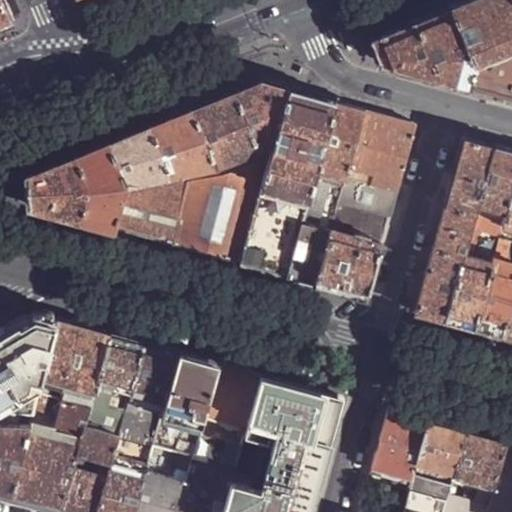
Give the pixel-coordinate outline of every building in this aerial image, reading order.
[(5,0),(0,0),(0,22),(13,17),(5,0)] [(511,0),(456,0),(452,2),(474,57),(511,41),(511,0)] [(431,11),(417,17),(436,66),(434,75),(470,85),(476,64),(474,57),(452,2),(431,11)] [(390,27),(370,35),(380,61),(434,75),(436,66),(417,17),(390,27)] [(509,96),(511,96),(511,47),(507,49),(504,56),(501,55),(493,58),(490,68),(476,64),(470,85),(509,96)] [(263,79),(236,90),(259,145),(275,139),(290,86),(263,79)] [(311,92),(290,86),(275,139),(270,157),(263,181),(310,193),(324,141),(336,99),(311,92)] [(211,100),(193,107),(217,162),(259,145),(236,90),(211,100)] [(349,103),(336,99),(324,141),(354,149),(365,107),(349,103)] [(170,117),(153,124),(171,174),(217,162),(193,107),(170,117)] [(376,110),(365,107),(354,149),(350,164),(374,171),(390,114),(376,110)] [(418,122),(390,114),(374,171),(372,180),(376,181),(399,188),(418,122)] [(128,134),(111,141),(127,184),(171,174),(153,124),(128,134)] [(465,135),(447,202),(477,210),(479,201),(495,143),(465,135)] [(7,160),(27,152),(24,145),(18,140),(5,145),(4,153),(7,160)] [(91,149),(78,155),(91,186),(82,219),(101,224),(116,228),(124,196),(127,184),(111,141),(91,149)] [(354,149),(324,141),(310,193),(303,220),(332,228),(339,201),(347,172),(350,164),(354,149)] [(511,148),(507,147),(495,143),(479,201),(507,209),(511,191),(511,148)] [(50,166),(28,175),(30,204),(82,219),(91,186),(78,155),(50,166)] [(197,250),(241,262),(263,181),(270,157),(264,156),(222,175),(187,182),(175,244),(197,250)] [(350,164),(347,172),(372,180),(374,171),(350,164)] [(347,172),(339,201),(392,215),(395,204),(372,198),(376,181),(372,180),(347,172)] [(259,267),(288,275),(303,220),(310,193),(263,181),(241,262),(259,267)] [(399,188),(376,181),(372,198),(395,204),(399,188)] [(148,237),(175,244),(187,182),(175,185),(144,191),(139,192),(124,196),(116,228),(148,237)] [(511,191),(507,209),(505,218),(503,223),(511,225),(511,191)] [(339,201),(332,228),(384,243),(392,215),(339,201)] [(447,202),(435,244),(465,253),(477,210),(447,202)] [(465,253),(494,261),(495,257),(498,242),(500,237),(503,223),(505,218),(477,210),(465,253)] [(303,279),(317,283),(332,228),(303,220),(288,275),(303,279)] [(368,297),(384,243),(332,228),(317,283),(341,290),(368,297)] [(511,239),(500,237),(498,242),(511,245),(511,239)] [(507,260),(511,245),(498,242),(495,257),(507,260)] [(433,315),(447,319),(465,253),(435,244),(416,310),(433,315)] [(458,322),(476,327),(494,261),(465,253),(447,319),(458,322)] [(488,330),(506,335),(511,311),(511,261),(507,260),(495,257),(494,261),(476,327),(488,330)] [(34,311),(0,331),(0,413),(19,414),(31,414),(33,410),(37,393),(38,390),(30,387),(25,391),(22,401),(9,400),(7,396),(26,386),(27,377),(35,379),(33,384),(39,386),(41,376),(56,317),(43,314),(34,311)] [(79,324),(56,317),(41,376),(46,378),(57,381),(62,382),(67,384),(93,391),(97,377),(110,332),(79,324)] [(126,336),(110,332),(97,377),(131,388),(145,341),(126,336)] [(158,345),(145,341),(131,388),(130,391),(164,400),(178,350),(158,345)] [(197,356),(178,350),(164,400),(161,410),(202,421),(205,411),(219,362),(197,356)] [(237,367),(219,362),(205,411),(246,423),(260,373),(237,367)] [(234,465),(220,511),(306,511),(340,395),(260,373),(246,423),(240,444),(234,465)] [(38,390),(37,393),(48,396),(49,391),(44,389),(46,378),(41,376),(39,386),(38,390)] [(130,391),(131,388),(97,377),(93,391),(89,406),(85,421),(119,431),(125,408),(130,391)] [(93,391),(67,384),(63,399),(89,406),(93,391)] [(37,393),(33,410),(46,414),(51,396),(48,396),(37,393)] [(89,406),(63,399),(61,405),(54,430),(52,439),(51,441),(77,447),(85,421),(89,406)] [(159,418),(125,408),(119,431),(118,436),(152,445),(159,418)] [(387,408),(371,466),(411,476),(413,472),(416,460),(427,419),(406,413),(387,408)] [(202,421),(161,410),(159,418),(152,445),(192,457),(193,453),(202,421)] [(246,423),(205,411),(202,421),(193,453),(234,465),(240,444),(246,423)] [(0,422),(18,423),(19,414),(0,413),(0,422)] [(427,419),(416,460),(455,470),(466,429),(447,424),(427,419)] [(119,431),(85,421),(77,447),(76,450),(110,460),(118,436),(119,431)] [(0,490),(12,493),(27,433),(29,425),(18,423),(0,422),(0,490)] [(29,425),(27,433),(52,439),(54,430),(29,424),(29,425)] [(455,470),(454,473),(460,474),(479,480),(493,483),(505,440),(485,434),(466,429),(455,470)] [(27,433),(12,493),(39,501),(61,506),(73,464),(76,450),(77,447),(51,441),(52,439),(27,433)] [(107,473),(96,511),(132,511),(144,471),(152,445),(118,436),(110,460),(107,473)] [(511,441),(505,440),(493,483),(511,488),(511,441)] [(152,445),(144,471),(185,482),(192,457),(152,445)] [(76,450),(73,464),(107,473),(110,460),(76,450)] [(220,511),(234,465),(193,453),(192,457),(185,482),(177,511),(220,511)] [(413,472),(451,483),(454,473),(455,470),(416,460),(413,472)] [(73,464),(61,506),(82,511),(96,511),(107,473),(73,464)] [(144,471),(132,511),(177,511),(185,482),(144,471)] [(401,511),(442,511),(449,491),(451,483),(413,472),(411,476),(408,489),(401,511)] [(457,485),(460,474),(454,473),(451,483),(457,485)] [(479,480),(473,498),(487,502),(493,483),(479,480)] [(487,502),(486,507),(507,511),(511,511),(511,488),(493,483),(487,502)] [(449,491),(442,511),(484,511),(486,507),(487,502),(473,498),(449,491)]
